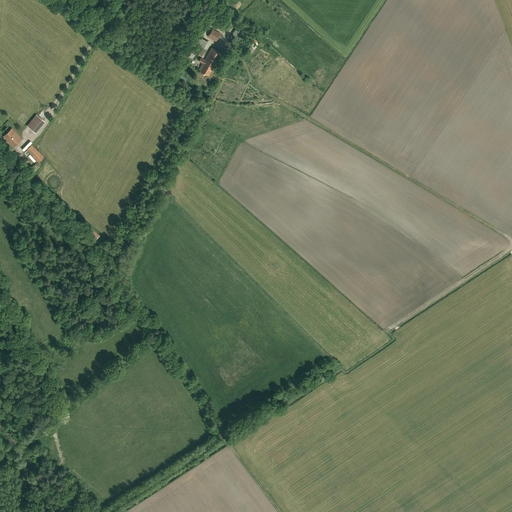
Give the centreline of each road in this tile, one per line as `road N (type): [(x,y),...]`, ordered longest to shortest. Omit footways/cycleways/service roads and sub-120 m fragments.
road 1 (track): [(511,240),(254,85),(227,45)]
road 2 (track): [(123,0),(51,116),(11,151)]
road 3 (track): [(109,511),(224,437)]
